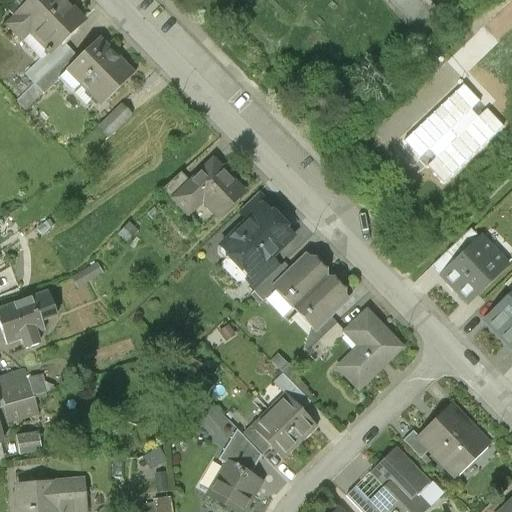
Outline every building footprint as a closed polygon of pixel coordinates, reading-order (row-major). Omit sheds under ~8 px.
[(16,0),(9,7),(18,17),(35,0),(16,0)] [(65,0),(35,0),(18,17),(9,26),(25,43),(33,36),(50,53),(63,41),(85,20),(65,0)] [(427,0),(385,0),(425,42),(448,20),(427,0)] [(81,59),(63,41),(50,53),(26,76),(35,86),(44,95),(68,72),(81,59)] [(134,75),(101,41),(81,59),(68,72),(102,106),(134,75)] [(44,95),(35,86),(18,102),(27,111),(44,95)] [(120,109),(100,128),(109,139),(130,120),(120,109)] [(241,193),(210,159),(183,183),(166,199),(188,223),(204,208),(213,218),(241,193)] [(160,192),(166,199),(183,183),(176,177),(160,192)] [(239,218),(246,225),(260,212),(264,208),(257,200),(239,218)] [(246,225),(218,251),(219,256),(222,260),(227,260),(249,283),(271,262),(290,244),(260,212),(246,225)] [(127,224),(115,236),(124,246),(136,234),(127,224)] [(444,273),(478,240),(471,233),(437,266),(444,273)] [(506,268),(478,240),(444,273),(472,301),(506,268)] [(249,283),(246,286),(255,296),(281,272),(271,262),(249,283)] [(331,282),(313,264),(278,298),(295,317),(331,282)] [(94,266),(70,281),(77,292),(101,277),(94,266)] [(255,296),(254,298),(263,307),(276,296),(295,277),(286,267),(281,272),(255,296)] [(349,301),(331,282),(295,317),(313,335),(329,320),(349,301)] [(511,290),(482,320),(511,349),(511,290)] [(18,340),(23,351),(41,345),(37,336),(43,334),(39,324),(53,319),(44,295),(0,310),(0,328),(6,344),(18,340)] [(404,350),(370,316),(347,338),(359,349),(337,370),(360,393),(404,350)] [(329,320),(307,342),(316,351),(338,330),(329,320)] [(225,328),(216,335),(222,344),(232,337),(225,328)] [(316,351),(315,352),(323,361),(347,338),(338,330),(316,351)] [(0,392),(0,399),(2,405),(31,397),(22,371),(0,379),(0,387),(2,392),(0,392)] [(36,416),(31,397),(2,405),(7,424),(36,416)] [(2,405),(0,405),(0,446),(6,445),(2,430),(8,429),(7,424),(2,405)] [(314,430),(291,405),(276,418),(299,444),(314,430)] [(487,442),(457,413),(442,428),(440,426),(425,441),(433,450),(456,473),(487,442)] [(299,444),(276,418),(261,432),(275,448),(284,457),(299,444)] [(263,460),(275,448),(261,432),(255,427),(243,439),(263,460)] [(423,460),(433,450),(425,441),(417,433),(406,443),(423,460)] [(253,475),(263,460),(243,439),(239,435),(224,458),(253,475)] [(40,436),(19,439),(21,454),(42,451),(40,436)] [(157,450),(141,459),(149,473),(165,464),(157,450)] [(423,511),(438,498),(394,453),(359,488),(382,511),(423,511)] [(224,458),(222,456),(200,494),(231,511),(244,511),(263,480),(253,475),(224,458)] [(162,476),(152,478),(155,497),(166,495),(162,476)] [(83,511),(81,480),(13,486),(15,511),(83,511)] [(153,508),(122,511),(168,511),(167,501),(153,503),(153,508)] [(502,511),(492,502),(483,511),(502,511)]
